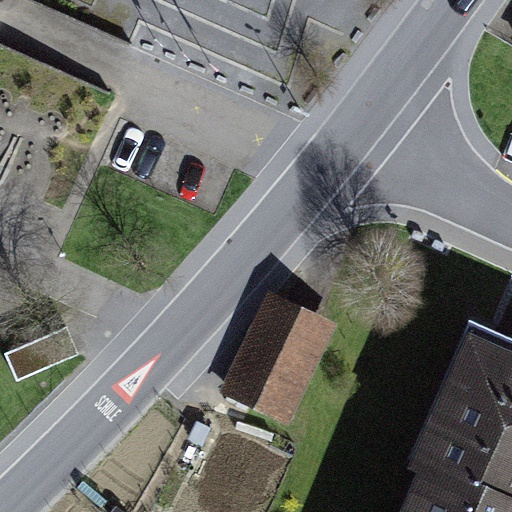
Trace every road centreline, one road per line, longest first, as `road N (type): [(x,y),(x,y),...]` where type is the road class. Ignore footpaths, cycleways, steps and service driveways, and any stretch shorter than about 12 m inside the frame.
road 1 (residential): [(8,511),(355,157)]
road 2 (residential): [(355,157),(458,0)]
road 3 (residential): [(355,157),(511,228)]
